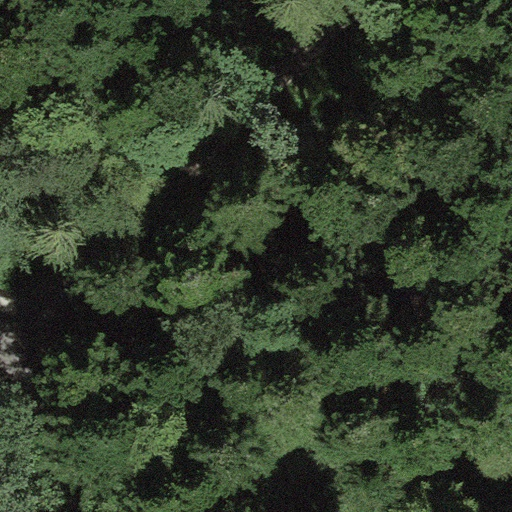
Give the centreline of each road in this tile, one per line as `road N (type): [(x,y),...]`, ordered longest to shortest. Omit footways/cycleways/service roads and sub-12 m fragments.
road 1 (track): [(0,333),(354,0)]
road 2 (unclassified): [(124,511),(0,341)]
